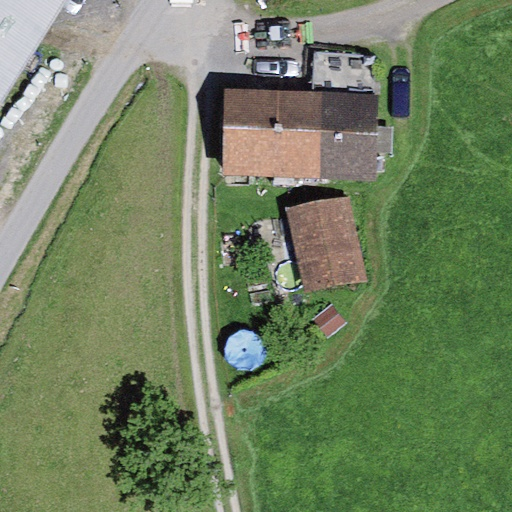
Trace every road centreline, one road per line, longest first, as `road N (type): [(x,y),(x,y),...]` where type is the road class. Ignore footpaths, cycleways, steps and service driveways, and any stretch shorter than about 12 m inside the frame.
road 1 (track): [(235,511),(213,379),(202,227),(204,43),(190,0)]
road 2 (unclassified): [(151,0),(0,231)]
